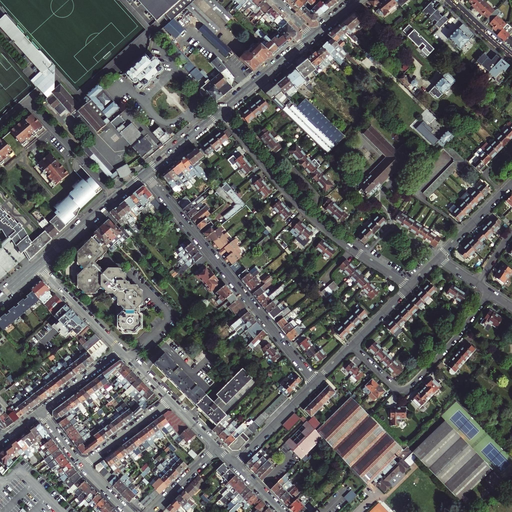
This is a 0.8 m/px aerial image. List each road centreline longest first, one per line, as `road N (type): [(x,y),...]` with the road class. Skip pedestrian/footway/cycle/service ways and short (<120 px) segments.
road 1 (residential): [(144,173),(315,382)]
road 2 (residential): [(220,111),(296,201),(360,254)]
road 3 (residential): [(352,345),(404,387),(489,291)]
road 4 (residential): [(28,101),(115,197)]
